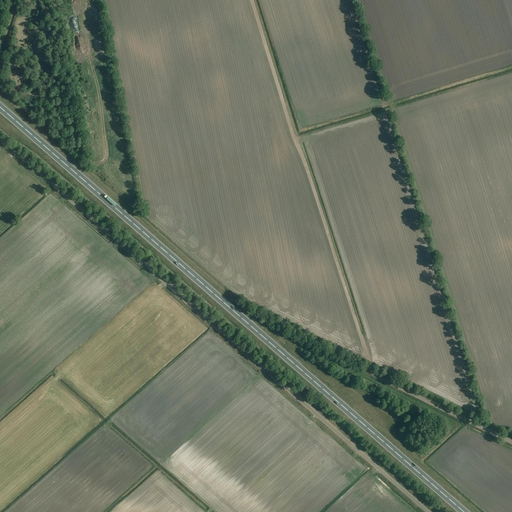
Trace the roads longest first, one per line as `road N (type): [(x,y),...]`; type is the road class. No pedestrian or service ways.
road 1 (trunk): [(463,511),(0,107)]
road 2 (unclassified): [(428,511),(0,139)]
road 3 (track): [(511,440),(374,373),(253,0)]
